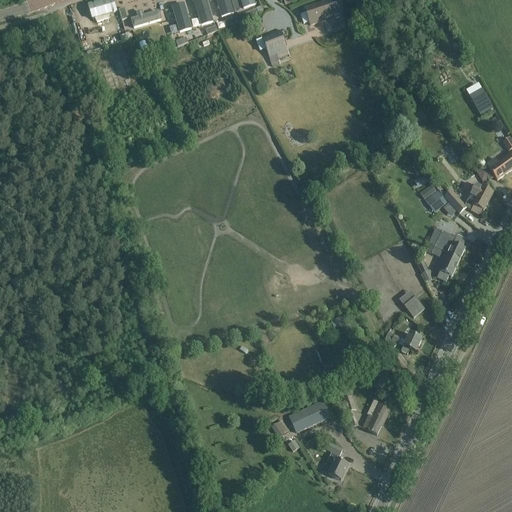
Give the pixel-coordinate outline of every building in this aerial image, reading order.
[(117,12),(113,0),(112,0),(88,7),(92,20),(117,12)] [(206,0),(194,0),(202,26),(213,23),(206,0)] [(234,15),(229,0),(217,0),(222,18),(234,15)] [(253,0),(240,0),(244,10),(255,6),(253,0)] [(303,25),(310,23),(311,26),(326,21),(325,19),(343,14),(338,0),(334,0),(305,10),(307,14),(300,16),(303,25)] [(183,3),(171,6),(180,34),(192,30),(183,3)] [(119,12),(122,21),(128,20),(125,9),(119,11),(119,12)] [(236,18),(239,24),(259,15),(257,10),(236,18)] [(139,22),(132,24),(134,32),(162,23),(159,15),(145,20),(143,16),(137,18),(139,22)] [(239,24),(236,18),(226,23),(228,28),(239,24)] [(206,31),(208,36),(218,32),(216,27),(206,31)] [(283,32),(261,40),(262,40),(262,41),(265,51),(271,68),(279,66),(277,61),(288,57),(284,43),(282,38),(284,37),(283,32)] [(171,50),(174,43),(175,41),(167,38),(167,39),(163,46),(171,50)] [(186,39),(176,43),(178,48),(188,44),(186,39)] [(260,53),(265,51),(262,41),(262,40),(256,42),(260,53)] [(135,90),(124,55),(104,61),(115,96),(135,90)] [(478,76),(465,82),(467,87),(480,81),(478,76)] [(481,81),(468,88),(471,94),(485,87),(481,81)] [(482,108),(471,116),(486,139),(498,131),(482,108)] [(422,109),(413,114),(418,121),(426,115),(422,109)] [(500,119),(494,122),(496,126),(497,125),(499,129),(504,126),(500,119)] [(511,144),(508,139),(502,144),(508,153),(511,150),(511,144)] [(451,140),(442,144),(446,151),(454,147),(451,140)] [(475,147),(469,151),(473,157),(479,154),(475,147)] [(401,162),(407,157),(404,152),(397,157),(401,162)] [(492,173),(498,181),(511,171),(511,153),(498,164),(495,160),(487,166),(492,173)] [(446,192),(450,189),(441,179),(437,182),(446,192)] [(493,194),(483,189),(482,189),(475,185),(469,198),(476,202),(473,206),(468,203),(466,207),(468,208),(467,210),(473,213),(472,213),(479,216),(482,211),(484,211),(493,194)] [(434,215),(448,203),(444,198),(436,188),(436,189),(435,188),(424,196),(427,201),(424,203),(434,215)] [(446,196),(444,198),(448,203),(460,216),(467,209),(451,191),(446,196)] [(440,238),(435,248),(460,261),(465,250),(463,249),(466,241),(458,237),(457,240),(455,239),(454,241),(450,240),(451,237),(442,233),(440,238)] [(450,277),(452,278),(460,261),(435,248),(434,249),(434,250),(431,256),(445,262),(438,277),(439,277),(437,280),(446,284),(450,277)] [(428,273),(422,261),(416,265),(422,276),(428,273)] [(424,311),(415,299),(403,308),(413,320),(424,311)] [(388,334),(385,341),(386,344),(391,351),(398,346),(399,346),(402,340),(388,334)] [(404,348),(401,353),(407,356),(410,351),(416,354),(422,341),(413,336),(410,335),(407,342),(404,348)] [(382,365),(373,371),(387,395),(398,388),(383,365),(382,365)] [(352,398),(343,401),(352,429),(359,427),(354,412),(356,411),(352,398)] [(363,430),(368,432),(377,436),(391,407),(382,403),(380,402),(372,419),(369,417),(363,430)] [(296,435),(330,419),(322,403),(310,409),(309,406),(301,410),(300,407),(287,414),(296,435)] [(276,424),(270,429),(277,440),(284,436),(276,424)] [(299,449),(294,442),(288,447),(292,454),(299,449)] [(329,476),(341,482),(349,467),(336,461),(338,457),(340,458),(343,452),(331,446),(327,452),(332,454),(329,462),(334,465),(329,476)]
